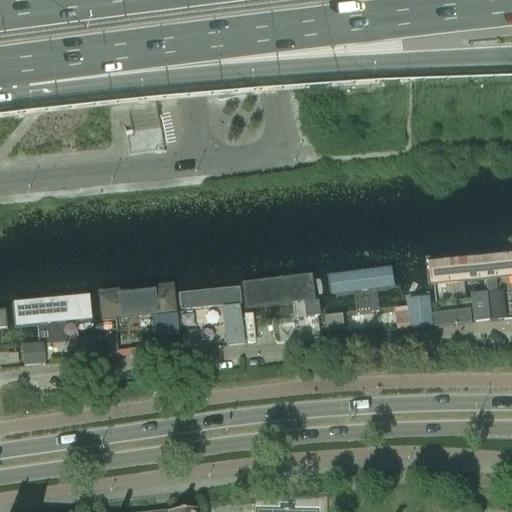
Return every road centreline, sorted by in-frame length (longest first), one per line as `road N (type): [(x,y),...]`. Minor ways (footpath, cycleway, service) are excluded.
road 1 (secondary): [(511,403),(313,409),(0,451)]
road 2 (secondary): [(0,478),(298,438),(511,429)]
road 3 (residential): [(0,377),(511,332)]
road 4 (motorway): [(20,67),(511,5)]
road 5 (motorway): [(20,67),(511,58)]
